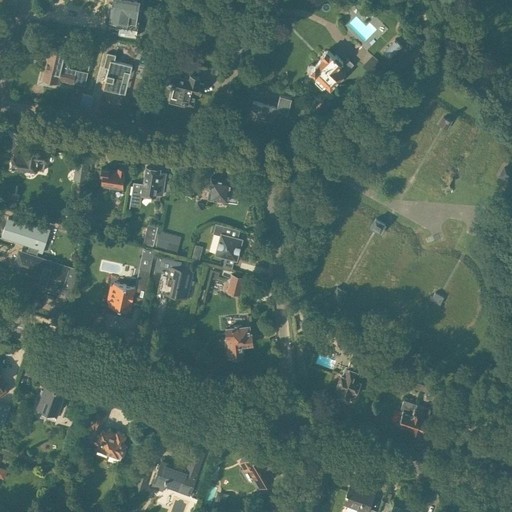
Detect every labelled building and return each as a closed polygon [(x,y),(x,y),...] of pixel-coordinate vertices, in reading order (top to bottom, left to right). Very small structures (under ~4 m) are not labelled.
[(115,0),(114,4),(109,3),(107,15),(114,16),(113,21),(116,21),(116,25),(120,25),(118,33),(136,36),(141,9),(142,9),(143,0),(115,0)] [(357,16),(347,25),(367,45),(385,27),(375,16),(366,25),(357,16)] [(390,58),(403,46),(395,38),(382,51),(390,58)] [(60,80),(73,83),(73,82),(74,82),(74,83),(85,85),(88,71),(77,68),(76,72),(66,70),(72,47),(59,44),(58,49),(48,47),(45,61),(47,61),(45,67),(43,67),(41,78),(59,83),(60,80)] [(321,60),(322,62),(318,66),(316,64),(316,65),(315,64),(311,63),(308,65),(307,68),(308,72),(311,73),(314,73),(315,72),(319,76),(315,80),(322,87),(328,81),(330,83),(337,76),(340,79),(347,73),(346,72),(351,68),(357,62),(350,55),(344,61),(338,55),(336,57),(330,51),(329,52),(327,52),(324,55),(324,56),(323,57),(324,57),(321,60)] [(108,68),(103,88),(120,92),(125,71),(131,72),(133,65),(115,60),(116,54),(107,52),(104,66),(108,68)] [(170,63),(156,60),(154,69),(168,73),(170,63)] [(199,80),(200,76),(182,72),(181,76),(175,74),(172,85),(180,87),(177,99),(193,103),(196,91),(200,92),(202,81),(199,80)] [(260,117),(264,118),(271,120),(277,111),(288,114),(292,97),(280,94),(277,106),(254,100),(250,115),(259,117),(260,117)] [(444,116),(439,125),(448,130),(452,121),(444,116)] [(46,160),(48,149),(34,147),(34,149),(15,147),(14,156),(13,156),(12,166),(15,166),(16,166),(15,169),(24,171),(24,167),(36,169),(44,170),(46,160)] [(90,155),(78,154),(76,167),(88,169),(90,155)] [(102,167),(101,174),(103,174),(101,183),(123,187),(125,173),(130,174),(132,164),(123,162),(122,167),(119,166),(118,169),(102,167)] [(163,194),(164,185),(166,173),(160,172),(161,168),(147,166),(144,184),(134,182),(131,202),(140,204),(142,193),(156,196),(157,193),(163,194)] [(511,171),(506,168),(500,176),(509,181),(511,176),(511,171)] [(231,179),(211,176),(210,183),(207,183),(205,196),(208,196),(228,199),(228,200),(238,201),(240,188),(234,187),(234,181),(230,180),(231,179)] [(92,214),(83,213),(81,227),(89,229),(92,214)] [(42,276),(47,278),(44,285),(61,290),(65,279),(75,282),(77,269),(36,256),(38,250),(41,252),(49,229),(39,225),(39,226),(28,222),(28,223),(18,220),(8,217),(2,236),(29,245),(27,252),(25,252),(24,254),(21,254),(17,256),(16,259),(15,262),(17,265),(20,267),(19,270),(41,277),(42,276)] [(377,219),(372,228),(381,233),(386,224),(377,219)] [(213,231),(213,232),(221,235),(216,253),(236,259),(242,238),(238,237),(240,229),(215,223),(215,224),(213,223),(211,230),(213,231)] [(143,242),(154,245),(158,227),(149,224),(147,233),(145,233),(143,242)] [(169,240),(166,250),(176,253),(179,243),(169,240)] [(0,243),(0,261),(11,264),(15,247),(0,243)] [(194,256),(201,257),(202,244),(195,243),(194,256)] [(164,268),(161,280),(168,282),(167,289),(166,293),(169,294),(186,298),(189,284),(192,270),(189,269),(179,267),(172,266),(171,270),(164,268)] [(122,311),(125,312),(128,310),(128,309),(130,309),(132,302),(142,304),(150,271),(139,268),(135,286),(123,283),(123,284),(114,282),(113,284),(111,284),(110,290),(112,290),(111,295),(109,295),(108,301),(109,301),(109,304),(121,307),(120,309),(122,311)] [(240,294),(245,277),(232,273),(227,291),(240,294)] [(338,287),(333,296),(341,301),(346,292),(338,287)] [(437,293),(432,300),(441,305),(445,297),(437,293)] [(242,354),(241,344),(252,343),(251,332),(249,332),(249,324),(242,325),(242,323),(233,324),(233,326),(226,326),(227,336),(225,336),(226,356),(242,354)] [(104,328),(102,334),(114,337),(115,331),(104,328)] [(348,359),(350,360),(347,366),(346,366),(343,374),(341,374),(337,384),(339,385),(336,393),(339,394),(337,398),(345,402),(347,398),(350,399),(352,392),(355,394),(357,388),(358,388),(360,382),(362,377),(358,375),(361,368),(364,369),(367,361),(363,359),(363,358),(359,356),(351,352),(348,359)] [(0,396),(9,390),(0,377),(0,374),(2,373),(0,370),(0,396)] [(49,379),(39,405),(46,407),(43,415),(55,419),(67,385),(49,379)] [(442,390),(416,382),(414,387),(429,392),(426,400),(438,404),(442,390)] [(400,409),(403,410),(398,423),(413,428),(412,429),(422,432),(430,409),(430,407),(424,405),(422,410),(416,407),(417,403),(404,398),(400,409)] [(98,411),(90,433),(87,441),(99,445),(99,447),(109,451),(108,453),(117,456),(119,451),(123,452),(126,443),(122,441),(125,433),(118,430),(117,433),(109,430),(108,431),(101,429),(107,414),(98,411)] [(0,453),(14,458),(16,452),(1,447),(0,450),(0,453)] [(200,492),(197,491),(198,487),(193,485),(198,473),(197,472),(205,451),(194,447),(187,469),(166,461),(164,469),(159,467),(152,487),(163,491),(165,485),(190,494),(190,493),(191,494),(192,496),(198,498),(200,492)] [(246,470),(248,468),(259,486),(274,477),(269,470),(277,465),(272,457),(265,462),(258,451),(240,461),(246,470)] [(35,463),(36,459),(18,453),(16,457),(35,463)] [(142,470),(135,490),(142,493),(150,473),(142,470)] [(346,495),(343,503),(357,508),(355,511),(378,511),(379,510),(369,507),(374,492),(366,489),(365,491),(350,486),(346,495)] [(384,500),(379,511),(420,511),(422,509),(410,505),(408,508),(401,506),(402,502),(394,499),(393,503),(384,500)]
